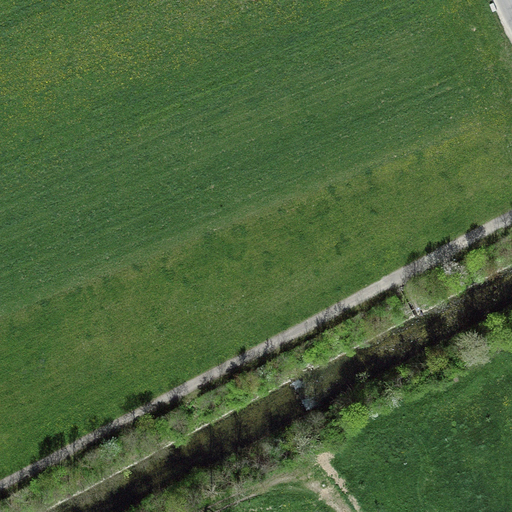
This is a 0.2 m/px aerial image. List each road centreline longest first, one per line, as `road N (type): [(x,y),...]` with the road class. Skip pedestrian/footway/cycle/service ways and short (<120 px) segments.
road 1 (track): [(511,213),(0,490)]
road 2 (track): [(213,511),(250,491),(288,484),(339,511)]
